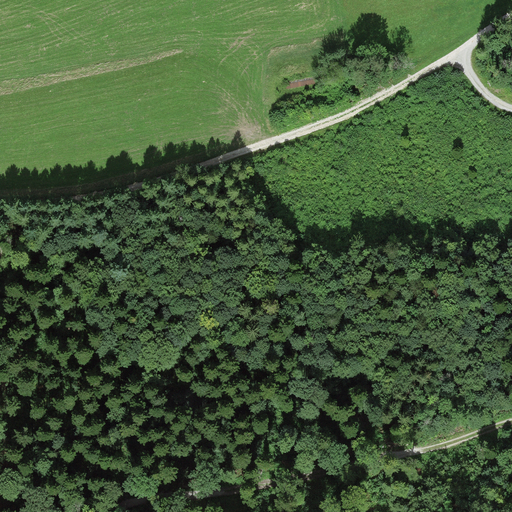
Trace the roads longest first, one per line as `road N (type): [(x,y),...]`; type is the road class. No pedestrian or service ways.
road 1 (track): [(0,205),(108,194),(322,125),(391,93),(511,17)]
road 2 (track): [(511,421),(128,511)]
